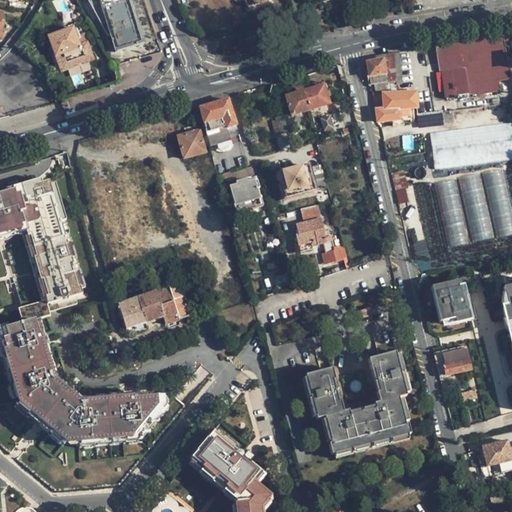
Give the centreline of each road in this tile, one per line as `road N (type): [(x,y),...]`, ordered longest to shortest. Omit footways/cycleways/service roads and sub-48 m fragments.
road 1 (residential): [(346,45),(449,449)]
road 2 (residential): [(124,496),(256,331),(302,511)]
road 3 (primary): [(346,45),(511,14)]
road 4 (residential): [(124,496),(54,504),(0,462)]
road 5 (tertiary): [(302,58),(220,61),(176,39)]
